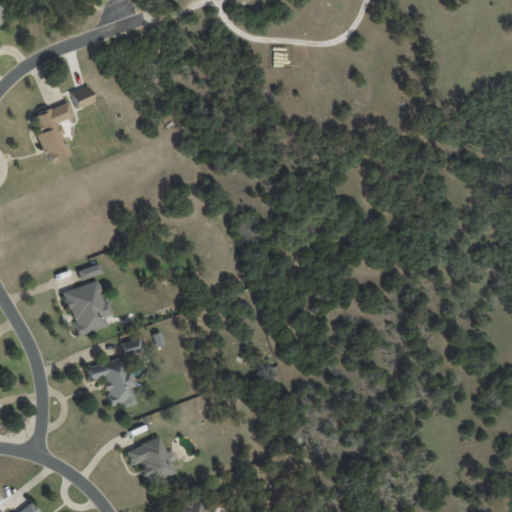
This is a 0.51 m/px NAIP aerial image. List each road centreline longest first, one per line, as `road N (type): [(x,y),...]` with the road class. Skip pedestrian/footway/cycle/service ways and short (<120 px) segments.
road 1 (residential): [(37,454),(38,365),(0,294),(16,74),(47,53),(144,18)]
road 2 (residential): [(109,511),(73,474),(37,454),(0,447)]
